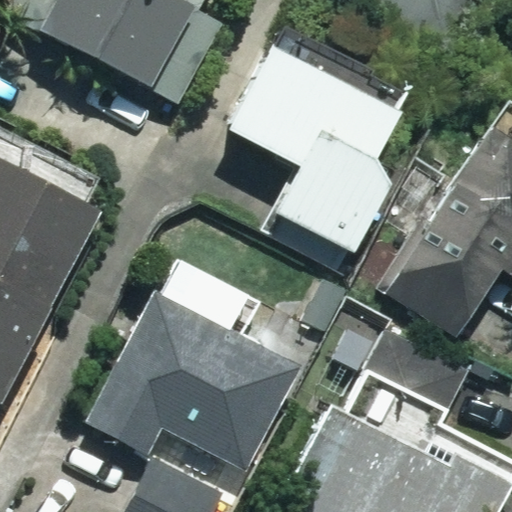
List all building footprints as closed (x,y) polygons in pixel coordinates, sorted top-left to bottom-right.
[(196,0),(11,0),(4,15),(150,90),(196,0)] [(511,0),(369,0),(365,8),(451,54),(479,0),(511,0)] [(400,112),(266,46),(222,134),(288,167),(264,216),(351,260),(393,176),(373,166),(400,112)] [(455,344),(511,255),(511,106),(503,101),(379,296),(455,344)] [(0,401),(98,210),(0,159),(0,401)] [(149,288),(80,419),(148,455),(162,429),(246,473),(301,368),(149,288)] [(511,461),(438,426),(445,411),(366,370),(345,412),(327,403),(274,511),(497,511),(511,482),(511,461)] [(212,511),(222,491),(152,457),(125,511),(212,511)]
